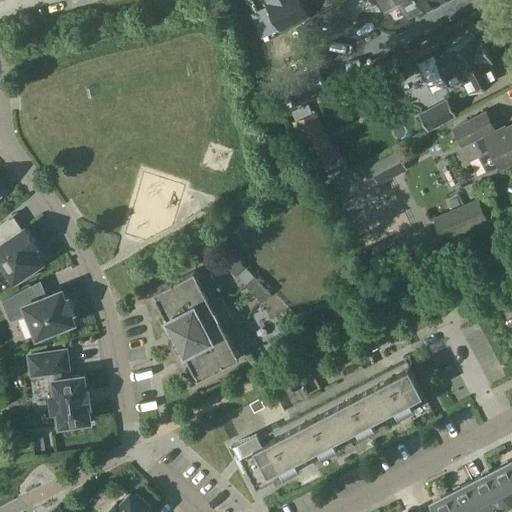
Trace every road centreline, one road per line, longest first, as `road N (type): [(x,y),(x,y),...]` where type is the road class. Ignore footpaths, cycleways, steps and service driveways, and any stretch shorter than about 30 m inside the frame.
road 1 (residential): [(0,145),(48,201),(96,284),(135,447),(201,511)]
road 2 (residential): [(344,511),(511,424)]
